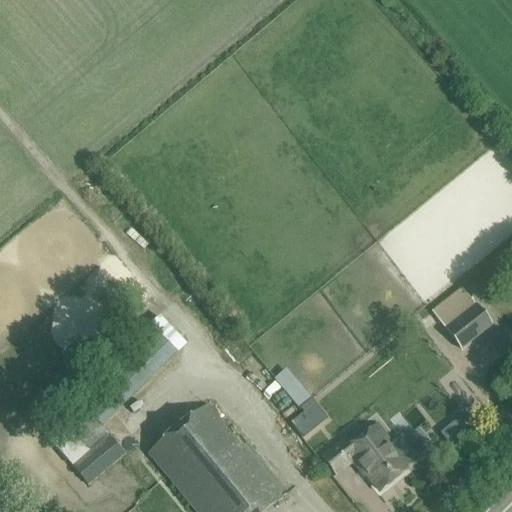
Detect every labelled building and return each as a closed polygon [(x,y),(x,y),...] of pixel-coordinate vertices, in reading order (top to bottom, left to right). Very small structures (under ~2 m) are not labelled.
[(444,331),(461,353),(493,328),(475,306),(444,331)] [(413,368),(384,387),(394,402),(423,383),(413,368)] [(291,425),(302,440),(326,421),(311,402),(300,410),(304,415),(291,425)] [(268,511),(284,500),(207,407),(149,456),(194,511),(268,511)] [(88,487),(125,456),(102,428),(91,417),(74,432),(56,449),(72,468),(88,487)] [(469,438),(478,431),(467,417),(444,435),(455,449),(469,438)] [(357,451),(348,439),(334,422),(322,431),(336,449),(323,459),(337,477),(354,463),(365,477),(367,476),(380,493),(406,473),(390,452),(394,449),(377,428),(366,437),(369,441),(357,451)] [(481,435),(478,431),(469,438),(472,442),(481,435)]
